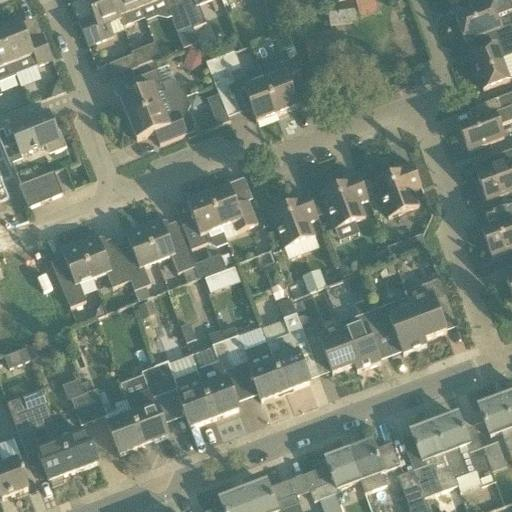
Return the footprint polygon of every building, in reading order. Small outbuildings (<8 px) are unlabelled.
[(75,18),(78,25),(87,50),(88,49),(103,43),(114,39),(113,38),(108,25),(119,21),(110,0),(87,0),(85,1),(72,6),(71,7),(71,9),(74,16),(75,18)] [(136,0),(110,0),(119,21),(123,31),(132,28),(128,17),(141,12),(136,0)] [(164,3),(162,0),(136,0),(141,12),(164,3)] [(182,6),(193,32),(206,26),(199,9),(220,1),(220,0),(191,0),(193,2),(182,6)] [(334,0),(337,7),(326,10),(329,29),(355,24),(352,3),(361,0),(334,0)] [(470,14),(462,17),(455,20),(465,45),(472,43),(501,31),(496,19),(511,13),(511,8),(508,0),(471,0),(465,2),(470,14)] [(167,12),(171,21),(178,38),(181,46),(196,40),(193,32),(182,6),(167,12)] [(36,70),(38,69),(52,64),(53,63),(45,44),(43,39),(29,45),(21,26),(0,34),(0,37),(16,78),(36,70)] [(511,28),(511,27),(501,31),(472,43),(477,55),(470,58),(483,94),(509,84),(501,62),(511,57),(511,28)] [(0,84),(16,78),(0,37),(0,84)] [(132,58),(110,66),(115,79),(161,61),(155,45),(131,55),(132,58)] [(191,51),(180,55),(182,70),(191,73),(204,65),(200,54),(191,51)] [(265,85),(277,119),(298,111),(291,92),(303,88),(294,64),(273,72),(277,81),(265,85)] [(256,127),(277,119),(265,85),(259,72),(259,70),(244,76),(246,82),(228,89),(217,94),(227,116),(249,108),(251,113),(256,127)] [(128,123),(182,102),(178,91),(169,89),(164,91),(157,73),(133,83),(138,95),(120,102),(128,123)] [(58,83),(46,88),(51,100),(63,95),(58,83)] [(511,95),(499,101),(475,110),(479,121),(473,124),(458,129),(468,155),(504,142),(499,129),(511,124),(511,95)] [(160,149),(187,138),(195,135),(182,102),(128,123),(137,144),(155,137),(160,149)] [(48,118),(25,127),(19,114),(0,121),(0,146),(4,156),(16,151),(20,160),(45,150),(47,153),(55,157),(66,152),(60,135),(56,136),(48,118)] [(0,203),(10,199),(3,182),(14,178),(0,148),(0,203)] [(492,174),(477,179),(487,205),(511,195),(511,152),(494,160),(498,171),(492,174)] [(412,195),(422,191),(412,166),(394,173),(396,178),(375,186),(388,222),(418,210),(412,195)] [(63,198),(54,175),(41,181),(50,203),(63,198)] [(321,197),(335,233),(365,222),(359,206),(368,203),(359,177),(341,184),(343,189),(321,197)] [(50,203),(41,181),(30,185),(39,208),(50,203)] [(39,208),(30,185),(19,189),(29,212),(39,208)] [(237,236),(258,228),(248,204),(236,209),(229,191),(208,199),(221,232),(233,227),(237,236)] [(271,217),(284,253),(314,241),(309,226),(318,222),(317,221),(311,204),(308,197),(291,203),(293,209),(271,217)] [(225,243),(221,232),(208,199),(187,207),(194,225),(182,230),(191,254),(210,247),(211,249),(216,251),(227,247),(225,243)] [(322,200),(311,204),(317,221),(329,217),(322,200)] [(511,209),(498,215),(485,220),(489,232),(482,234),(492,260),(511,252),(511,209)] [(143,230),(157,266),(170,260),(178,278),(182,277),(194,272),(176,226),(164,231),(161,223),(143,230)] [(135,296),(143,293),(151,290),(143,271),(157,266),(143,230),(125,237),(128,245),(117,249),(117,250),(131,285),(130,285),(135,296)] [(78,247),(92,282),(105,276),(112,293),(130,285),(131,285),(117,250),(117,249),(114,242),(100,247),(97,240),(78,247)] [(403,257),(400,246),(387,251),(391,262),(403,257)] [(92,282),(78,247),(61,254),(64,262),(51,267),(57,284),(69,312),(86,306),(78,288),(92,282)] [(349,262),(337,267),(342,281),(354,276),(349,262)] [(40,272),(17,281),(31,315),(47,309),(54,326),(72,318),(69,312),(57,284),(47,288),(40,272)] [(194,272),(182,277),(186,287),(198,282),(194,272)] [(326,290),(320,273),(302,280),(308,297),(326,290)] [(449,306),(447,301),(440,282),(405,295),(407,301),(424,344),(446,335),(437,310),(449,306)] [(1,288),(0,288),(0,327),(8,325),(15,342),(33,334),(19,300),(8,304),(1,288)] [(407,301),(373,315),(382,338),(393,334),(403,358),(426,350),(424,344),(407,301)] [(309,387),(309,385),(308,384),(300,362),(312,358),(303,334),(303,335),(298,323),(296,318),(290,303),(279,307),(277,308),(283,323),(284,324),(289,339),(268,347),(267,347),(285,396),(309,387)] [(369,303),(355,308),(360,320),(373,315),(369,303)] [(152,305),(139,310),(144,323),(157,319),(152,305)] [(371,342),(382,338),(373,315),(353,322),(339,327),(341,332),(344,338),(343,339),(355,370),(357,376),(380,367),(371,342)] [(322,327),(303,334),(312,358),(323,354),(332,379),(355,370),(343,339),(344,338),(341,332),(327,338),(322,327)] [(235,330),(222,335),(226,346),(239,341),(235,330)] [(221,333),(208,338),(213,351),(226,346),(222,335),(221,333)] [(245,356),(239,341),(226,346),(235,371),(247,367),(250,374),(249,375),(260,406),(285,396),(267,347),(245,356)] [(235,371),(226,346),(213,351),(219,367),(197,375),(215,423),(239,414),(227,383),(226,383),(223,376),(235,371)] [(28,352),(33,364),(43,360),(38,348),(28,352)] [(25,353),(5,361),(10,374),(30,365),(25,353)] [(190,433),(215,423),(197,375),(175,384),(168,366),(155,371),(165,398),(176,393),(179,401),(178,401),(190,433)] [(164,429),(163,428),(156,409),(155,410),(152,402),(165,398),(155,371),(142,376),(143,380),(148,393),(126,402),(126,403),(132,418),(144,450),(168,440),(164,429)] [(97,393),(84,398),(94,425),(107,420),(97,393)] [(66,485),(66,483),(65,483),(63,480),(73,477),(55,430),(42,395),(7,408),(20,442),(43,433),(50,450),(37,455),(48,486),(50,485),(52,490),(66,485)] [(81,429),(94,425),(84,398),(83,399),(71,403),(81,429)] [(511,398),(502,402),(511,428),(511,398)] [(511,428),(502,402),(478,411),(490,440),(502,436),(511,463),(511,428)] [(119,459),(144,450),(132,418),(107,428),(119,459)] [(455,483),(457,483),(468,478),(458,452),(469,448),(458,418),(434,427),(455,483)] [(67,425),(55,430),(73,477),(97,467),(86,436),(73,441),(67,425)] [(416,474),(427,502),(430,500),(458,490),(455,483),(434,427),(411,436),(422,466),(424,471),(416,474)] [(29,493),(17,464),(22,462),(14,443),(0,448),(0,499),(1,500),(2,503),(29,493)] [(382,477),(400,470),(391,448),(376,454),(373,446),(349,455),(361,487),(365,498),(387,490),(382,477)] [(497,446),(483,451),(492,476),(507,471),(497,446)] [(492,476),(483,451),(468,457),(482,492),(495,487),(491,476),(492,476)] [(315,507),(320,505),(337,498),(339,497),(338,495),(361,487),(349,455),(325,464),(328,471),(301,482),(307,498),(311,496),(315,507)] [(413,475),(397,481),(409,511),(427,511),(424,503),(427,502),(416,474),(413,475)] [(247,494),(253,511),(288,511),(300,508),(297,501),(299,500),(293,485),(270,494),(267,486),(247,494)] [(221,511),(253,511),(247,494),(220,504),(222,511),(221,511)]
